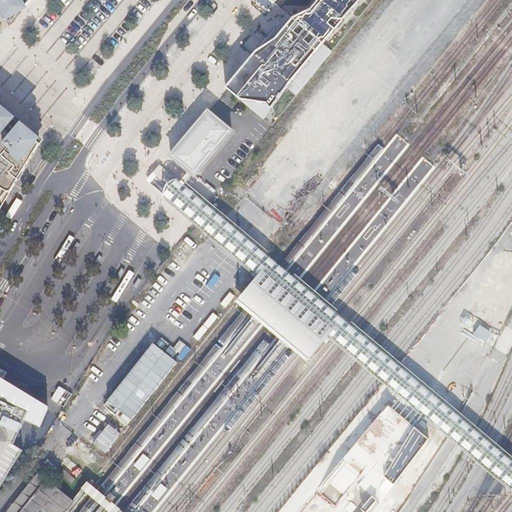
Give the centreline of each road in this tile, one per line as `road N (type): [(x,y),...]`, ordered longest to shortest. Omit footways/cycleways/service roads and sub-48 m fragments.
road 1 (tertiary): [(177,0),(78,123),(0,247)]
road 2 (tertiary): [(0,287),(96,135),(161,51)]
